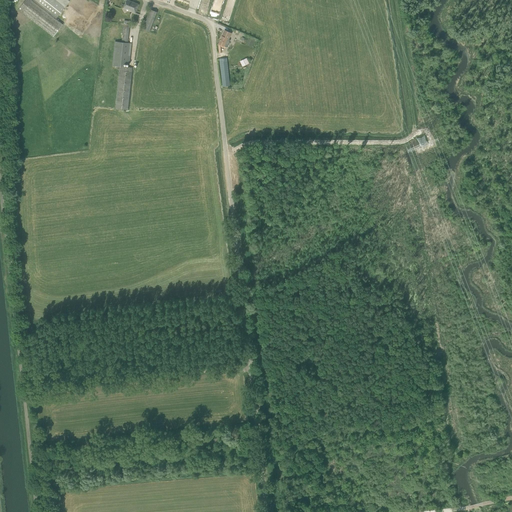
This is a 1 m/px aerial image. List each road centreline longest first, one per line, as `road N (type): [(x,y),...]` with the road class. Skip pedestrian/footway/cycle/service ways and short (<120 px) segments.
road 1 (unclassified): [(266,511),(214,35),(205,20),(154,0)]
road 2 (unclassified): [(37,511),(0,171)]
road 3 (track): [(225,151),(250,142),(407,139),(414,120),(395,0)]
